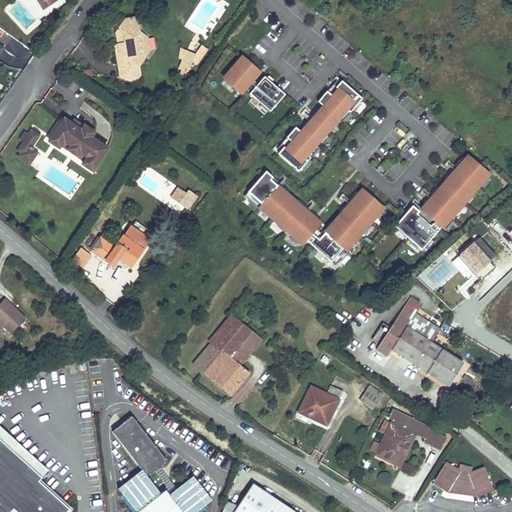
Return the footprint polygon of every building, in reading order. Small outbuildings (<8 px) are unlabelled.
[(47,0),(40,5),(43,10),(58,0),(47,0)] [(119,75),(133,81),(139,74),(137,65),(142,58),(140,46),(146,37),(137,31),(135,16),(124,18),(120,23),(123,42),(117,43),(118,51),(115,55),(119,75)] [(115,31),(117,43),(123,42),(120,23),(115,31)] [(191,61),(194,64),(205,48),(200,44),(193,53),(190,60),(191,61)] [(178,68),(181,70),(178,75),(183,77),(191,61),(190,60),(193,53),(180,48),(178,58),(182,60),(178,68)] [(321,55),(319,57),(326,63),(328,61),(321,55)] [(242,57),(224,78),(241,93),(259,72),(242,57)] [(309,82),(311,80),(304,74),(302,76),(309,82)] [(270,112),(285,95),(264,77),(249,94),(270,112)] [(335,88),(336,90),(338,92),(333,98),(330,96),(329,95),(320,105),(321,106),(324,109),(302,134),(299,131),(298,130),(289,141),(290,142),(293,144),(287,150),(285,148),(283,147),(278,154),(298,172),(299,170),(308,160),(310,158),(308,156),(317,147),(338,121),(347,112),(349,113),(350,112),(359,102),(361,100),(340,82),(335,88)] [(336,90),(330,96),(333,98),(338,92),(336,90)] [(320,105),(329,95),(326,92),(317,103),(320,105)] [(359,102),(350,112),(353,114),(362,104),(359,102)] [(321,106),(299,131),(302,134),(324,109),(321,106)] [(347,112),(338,121),(340,123),(349,113),(347,112)] [(62,119),(46,141),(56,148),(58,145),(82,161),(80,164),(89,171),(105,149),(88,137),(91,133),(81,126),(81,127),(77,133),(71,129),(73,127),(69,124),(62,119)] [(77,133),(81,127),(72,121),(69,124),(73,127),(71,129),(77,133)] [(295,128),(286,138),(289,140),(298,130),(295,128)] [(28,148),(36,136),(29,131),(26,134),(21,142),(20,143),(28,148)] [(21,142),(26,134),(22,132),(17,140),(21,142)] [(405,140),(403,138),(397,146),(399,147),(405,140)] [(293,144),(290,142),(285,148),(287,150),(293,144)] [(28,148),(20,143),(16,150),(18,152),(16,156),(27,164),(35,153),(28,148)] [(410,144),(408,143),(401,150),(403,151),(410,144)] [(308,156),(310,158),(319,148),(317,147),(308,156)] [(421,210),(441,228),(450,217),(447,214),(472,186),(473,187),(485,172),(467,157),(421,210)] [(310,163),(308,160),(299,170),(302,172),(310,163)] [(378,171),(384,164),(382,162),(376,170),(378,171)] [(389,168),(387,166),(381,174),(382,175),(389,168)] [(266,171),(248,192),(262,205),(263,204),(291,228),(290,229),(304,241),(306,240),(331,262),(344,248),(343,247),(367,219),(368,220),(380,205),(362,189),(318,240),(311,234),(320,223),(277,186),(270,180),(273,177),(266,171)] [(441,228),(443,229),(489,176),(485,172),(473,187),(472,186),(447,214),(450,217),(441,228)] [(270,180),(277,186),(279,183),(273,177),(270,180)] [(179,203),(186,193),(178,187),(171,198),(179,203)] [(188,190),(186,193),(179,203),(187,209),(197,196),(188,190)] [(263,204),(262,205),(259,208),(301,245),(304,241),(290,229),(291,228),(263,204)] [(412,206),(395,226),(397,228),(406,236),(422,249),(430,239),(439,230),(432,224),(430,226),(417,214),(419,212),(412,206)] [(406,236),(397,228),(394,232),(402,240),(406,236)] [(124,244),(139,254),(146,244),(131,234),(124,244)] [(479,238),(458,257),(467,268),(470,266),(480,277),(482,279),(495,268),(489,262),(495,256),(479,238)] [(118,239),(104,261),(112,266),(115,261),(128,270),(139,254),(124,244),(118,239)] [(434,243),(430,239),(422,249),(425,253),(434,243)] [(467,268),(477,279),(480,277),(470,266),(467,268)] [(454,292),(460,287),(452,278),(446,283),(454,292)] [(457,386),(471,362),(438,342),(446,329),(422,313),(428,304),(417,297),(383,350),(395,358),(399,351),(457,386)] [(5,299),(0,303),(0,324),(11,334),(25,319),(5,299)] [(227,310),(206,338),(238,361),(258,333),(227,310)] [(143,322),(136,315),(132,319),(139,326),(143,322)] [(238,361),(206,338),(204,341),(207,343),(191,365),(230,393),(248,368),(238,361)] [(377,405),(386,390),(373,382),(364,398),(377,405)] [(313,384),(301,410),(327,421),(345,388),(334,383),(329,392),(313,384)] [(379,450),(398,461),(410,438),(415,440),(420,431),(429,436),(427,438),(445,447),(452,435),(434,426),(435,424),(397,405),(393,415),(397,417),(384,441),(380,439),(375,447),(380,450),(379,450)] [(0,420),(0,434),(43,475),(50,467),(0,420)] [(0,511),(62,511),(64,511),(60,508),(66,502),(40,478),(43,475),(0,434),(0,511)] [(494,490),(484,467),(471,473),(472,468),(460,465),(459,470),(446,463),(433,484),(448,493),(477,497),(494,490)] [(160,491),(141,468),(117,487),(136,510),(135,511),(193,511),(212,497),(193,474),(169,493),(165,488),(160,491)] [(295,511),(254,484),(239,506),(234,511),(295,511)] [(228,501),(223,511),(234,511),(239,506),(228,501)] [(65,511),(70,507),(66,502),(60,508),(64,511),(62,511),(65,511)]
